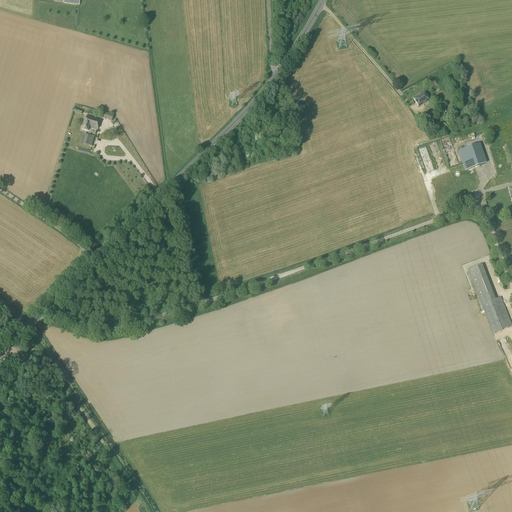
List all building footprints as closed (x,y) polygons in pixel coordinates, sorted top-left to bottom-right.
[(418,107),(429,101),(423,92),(413,99),(418,107)] [(97,130),(98,127),(100,120),(87,116),(83,129),(88,131),(89,128),(97,130)] [(90,136),(85,135),(83,143),(92,146),(94,136),(90,135),(90,136)] [(438,200),(479,185),(475,175),(484,172),(481,165),(486,163),(480,144),(458,151),(464,168),(431,180),(438,200)] [(496,299),(483,264),(468,270),(482,305),(493,334),(511,326),(511,325),(501,297),(496,299)]
